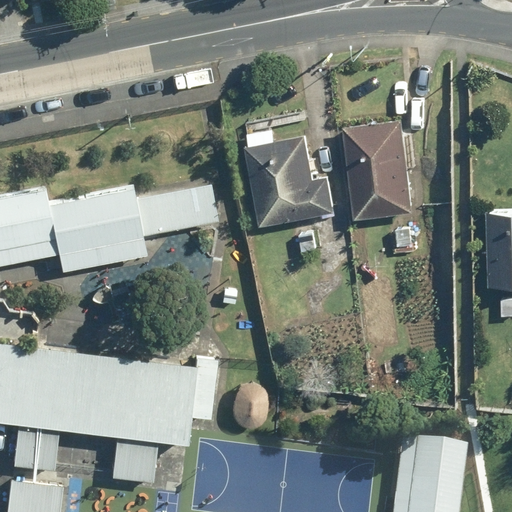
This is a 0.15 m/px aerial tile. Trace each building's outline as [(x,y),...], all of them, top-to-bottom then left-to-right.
[(409,111),(351,119),(363,208),(363,211),(420,203),(420,201),(409,111)] [(312,126),(253,138),(269,218),(343,203),(334,167),(322,169),(312,126)] [(66,262),(152,246),(148,226),(222,212),(215,172),(141,187),(139,177),(54,193),(51,179),(0,188),(0,255),(62,243),(66,262)] [(511,202),(488,203),(491,278),(511,276),(511,202)] [(0,410),(22,413),(17,457),(59,463),(64,418),(120,424),(115,469),(158,474),(163,430),(194,434),(203,356),(3,332),(1,351),(0,350),(0,410)] [(235,390),(234,393),(232,412),(233,413),(233,414),(234,415),(234,416),(235,417),(236,418),(236,419),(237,420),(238,421),(239,422),(240,422),(241,423),(242,424),(243,424),(244,424),(246,425),(247,425),(248,425),(249,425),(250,425),(252,425),(253,425),(254,424),(255,424),(256,423),(257,423),(258,422),(259,422),(260,421),(261,420),(262,419),(263,418),(263,417),(264,416),(265,415),(266,394),(266,392),(265,391),(265,390),(265,389),(264,388),(264,386),(263,385),(262,384),(261,383),(260,382),(259,382),(258,381),(257,380),(256,380),(255,379),(254,379),(252,379),(251,378),(250,378),(249,378),(247,379),(246,379),(245,379),(244,380),(242,380),(241,381),(240,382),(239,382),(238,383),(238,384),(237,385),(236,387),(236,388),(235,389),(235,390)] [(461,511),(470,445),(405,436),(395,511),(461,511)] [(14,472),(9,511),(62,511),(67,478),(14,472)] [(179,511),(180,508),(80,499),(79,511),(179,511)]
